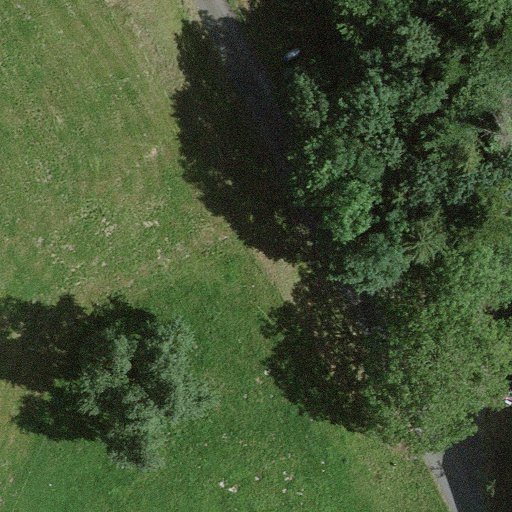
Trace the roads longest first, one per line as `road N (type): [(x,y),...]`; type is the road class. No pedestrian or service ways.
road 1 (residential): [(476,511),(202,0)]
road 2 (track): [(511,205),(459,468)]
